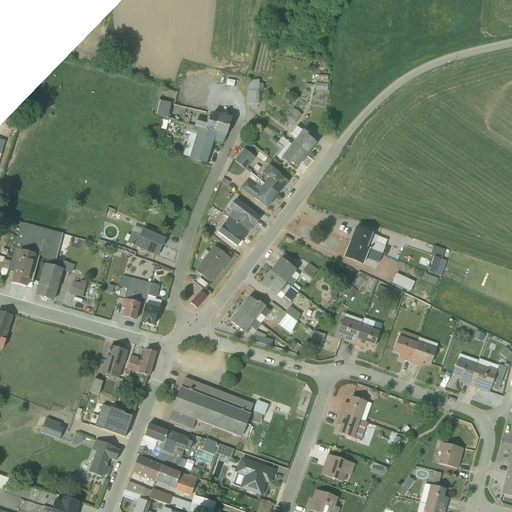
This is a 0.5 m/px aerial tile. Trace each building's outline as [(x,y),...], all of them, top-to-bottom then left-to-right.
[(249,105),(258,104),(257,91),(262,90),(262,84),(259,84),(258,80),(247,81),(249,105)] [(174,106),(176,93),(159,89),(156,102),(170,105),(174,106)] [(170,105),(156,102),(153,116),(166,120),(170,105)] [(288,113),(297,120),(301,115),(293,108),(288,113)] [(293,125),(297,120),(288,113),(284,119),(293,125)] [(196,118),(193,127),(225,137),(231,120),(211,115),(210,118),(207,118),(206,121),(196,118)] [(161,118),(158,129),(165,131),(167,124),(169,125),(170,121),(161,118)] [(222,144),(225,137),(186,125),(184,132),(190,134),(188,136),(182,157),(205,165),(212,141),(222,144)] [(293,137),(293,138),(295,139),(290,145),(305,156),(314,144),(308,139),(309,137),(297,127),(291,135),(293,137)] [(290,163),(296,168),(305,156),(281,138),(277,143),(283,148),(277,157),(288,165),(290,163)] [(255,158),(243,149),(234,161),(249,173),(251,172),(247,168),(255,158)] [(280,174),(268,165),(257,180),(277,195),(286,182),(279,176),(280,174)] [(230,182),(223,178),(220,182),(227,187),(230,182)] [(246,181),(239,189),(266,209),(277,195),(263,184),(259,190),(246,181)] [(258,218),(234,200),(228,208),(233,212),(228,218),(247,233),(258,218)] [(115,211),(109,208),(106,216),(112,218),(115,211)] [(228,218),(217,233),(229,241),(225,246),(232,252),(236,247),(247,233),(228,218)] [(7,220),(6,225),(19,229),(21,223),(7,220)] [(45,258),(52,232),(28,225),(21,223),(19,229),(7,271),(13,273),(10,284),(29,288),(29,286),(31,286),(39,257),(45,258)] [(164,240),(133,226),(126,243),(157,257),(164,240)] [(386,241),(355,228),(349,243),(381,256),(384,247),(386,241)] [(62,235),(52,232),(48,244),(58,247),(62,235)] [(100,241),(99,244),(134,257),(135,253),(100,241)] [(378,264),(381,256),(349,243),(343,258),(362,266),(365,259),(378,264)] [(228,258),(214,247),(209,253),(205,250),(201,256),(205,259),(195,271),(209,282),(210,282),(228,258)] [(107,248),(100,251),(103,257),(110,255),(107,248)] [(0,272),(1,275),(4,276),(6,274),(10,262),(3,260),(4,258),(0,256),(0,272)] [(440,276),(445,261),(434,257),(429,272),(440,276)] [(67,263),(46,258),(44,265),(34,296),(53,302),(62,271),(64,272),(67,263)] [(280,258),(269,272),(297,293),(301,289),(294,283),(298,277),(298,275),(294,272),(296,270),(280,258)] [(315,275),(318,271),(308,264),(305,268),(315,275)] [(315,275),(305,268),(299,276),(308,283),(315,275)] [(289,303),(297,293),(269,272),(259,285),(275,297),(276,296),(281,300),(282,298),(289,303)] [(396,274),(390,286),(401,291),(403,289),(410,292),(414,282),(396,274)] [(437,280),(424,274),(422,280),(435,286),(437,280)] [(146,299),(149,284),(122,276),(119,287),(127,289),(124,299),(123,299),(120,309),(123,310),(121,318),(135,322),(141,299),(145,300),(146,299)] [(351,286),(357,290),(363,280),(358,276),(351,286)] [(199,278),(196,282),(204,288),(207,284),(199,278)] [(81,298),(86,282),(80,280),(79,283),(73,282),(69,294),(81,298)] [(147,296),(156,298),(158,286),(149,284),(147,296)] [(348,286),(342,295),(350,300),(355,291),(348,286)] [(375,295),(383,298),(386,289),(377,286),(375,295)] [(98,295),(86,292),(84,298),(96,301),(98,295)] [(196,309),(206,297),(200,292),(190,304),(196,309)] [(248,297),(239,309),(254,321),(260,325),(269,311),(258,302),(257,303),(248,297)] [(144,306),(159,309),(160,302),(146,298),(144,306)] [(157,316),(159,309),(144,306),(140,323),(153,326),(156,316),(157,316)] [(284,314),(296,322),(300,315),(290,307),(284,314)] [(247,333),(251,336),(255,331),(250,327),(254,321),(239,309),(230,322),(246,334),(247,333)] [(0,348),(2,349),(11,317),(0,313),(0,348)] [(296,322),(284,314),(277,324),(290,334),(296,322)] [(362,321),(345,314),(337,334),(344,337),(343,342),(353,346),(354,346),(362,321)] [(362,321),(354,346),(364,349),(366,345),(374,347),(382,325),(363,319),(362,321)] [(455,322),(448,319),(446,325),(453,328),(455,322)] [(249,335),(247,341),(270,347),(272,341),(264,338),(265,336),(255,331),(251,336),(249,335)] [(399,359),(410,363),(419,337),(400,331),(393,352),(400,355),(399,359)] [(325,336),(316,332),(312,343),(321,346),(325,336)] [(484,335),(476,332),(473,339),(480,342),(484,335)] [(419,338),(410,363),(421,367),(423,362),(430,365),(437,345),(419,338)] [(300,346),(294,341),(289,347),(296,351),(300,346)] [(124,351),(109,347),(100,374),(117,379),(123,361),(122,360),(124,351)] [(504,348),(497,355),(504,361),(511,354),(504,348)] [(130,371),(148,377),(155,353),(144,350),(141,362),(137,361),(138,358),(130,356),(124,375),(128,377),(130,371)] [(477,361),(459,355),(452,375),(464,379),(462,384),(469,386),(477,361)] [(488,393),(498,366),(478,359),(477,361),(469,386),(488,393)] [(90,392),(98,395),(102,382),(93,379),(93,380),(90,392)] [(184,379),(168,420),(192,430),(195,421),(240,438),(240,437),(246,439),(251,426),(245,424),(252,405),(184,379)] [(343,404),(340,414),(365,423),(371,405),(351,397),(348,405),(343,404)] [(256,401),(249,421),(259,424),(262,416),(263,416),(267,405),(256,401)] [(337,434),(360,442),(366,423),(365,423),(340,414),(336,425),(340,427),(337,434)] [(60,424),(46,419),(41,433),(58,440),(62,430),(58,428),(60,424)] [(191,443),(187,441),(188,438),(168,431),(167,432),(148,425),(143,437),(162,444),(159,451),(180,458),(183,451),(187,452),(191,443)] [(74,433),(71,443),(77,445),(82,442),(83,437),(74,433)] [(398,447),(400,439),(395,437),(392,445),(398,447)] [(95,452),(87,473),(101,478),(103,474),(107,476),(110,468),(106,466),(109,459),(115,461),(119,451),(113,449),(114,448),(95,440),(91,450),(95,452)] [(462,449),(440,443),(437,452),(440,453),(437,464),(457,469),(462,449)] [(215,454),(230,459),(233,451),(218,445),(215,454)] [(137,455),(147,459),(150,451),(147,450),(140,447),(137,455)] [(175,470),(180,458),(159,451),(158,454),(150,451),(147,459),(175,470)] [(327,455),(320,475),(343,483),(346,474),(350,476),(354,465),(327,455)] [(160,466),(137,457),(132,472),(154,482),(160,466)] [(236,473),(232,485),(260,495),(265,482),(269,483),(273,471),(240,459),(235,473),(236,473)] [(372,465),(370,472),(379,475),(380,473),(383,474),(386,468),(374,464),(373,466),(372,465)] [(154,482),(174,490),(180,473),(160,466),(154,482)] [(430,486),(429,485),(423,484),(419,502),(425,503),(425,504),(445,509),(448,499),(443,497),(445,490),(437,488),(441,474),(434,472),(430,486)] [(174,490),(190,496),(196,478),(188,475),(187,476),(180,473),(174,490)] [(511,475),(507,474),(502,494),(511,497),(511,475)] [(9,479),(0,475),(0,489),(5,491),(9,479)] [(128,482),(125,491),(148,499),(151,491),(128,482)] [(409,488),(401,486),(398,496),(406,498),(409,488)] [(151,491),(148,499),(168,506),(171,498),(171,497),(152,490),(151,491)] [(337,498),(315,491),(308,510),(313,511),(338,511),(339,509),(334,507),(337,498)] [(187,511),(212,511),(215,503),(193,496),(190,505),(187,511)] [(55,500),(51,509),(59,511),(75,511),(78,503),(63,498),(61,503),(55,500)] [(168,506),(184,511),(187,511),(190,505),(171,498),(168,506)] [(138,500),(133,511),(151,511),(147,511),(150,504),(138,500)] [(269,511),(271,507),(260,502),(256,511),(269,511)]
